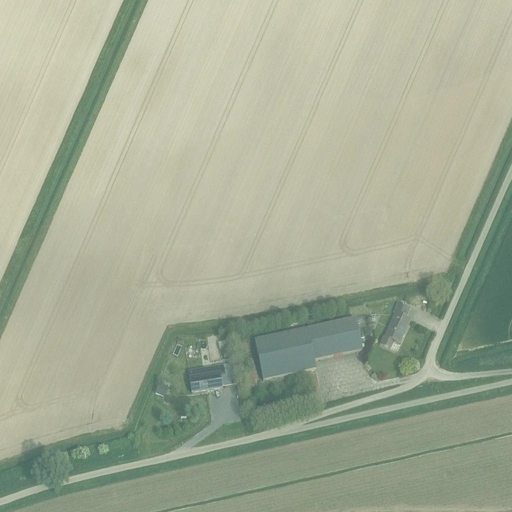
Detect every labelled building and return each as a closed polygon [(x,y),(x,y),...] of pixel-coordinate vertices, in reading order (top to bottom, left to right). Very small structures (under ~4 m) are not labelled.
[(409,310),(400,306),(398,305),(393,314),(396,315),(385,338),(383,337),(380,346),(390,350),(393,342),(399,345),(410,321),(405,319),(409,310)] [(307,327),(316,325),(314,317),(305,319),(307,327)] [(363,336),(359,336),(356,320),(291,333),(302,373),(315,370),(313,362),(362,351),(360,343),(365,342),(363,336)] [(302,373),(291,333),(254,341),(260,371),(262,381),(302,373)] [(206,336),(198,337),(201,354),(208,353),(206,336)] [(189,372),(192,394),(221,389),(219,378),(225,377),(223,367),(189,372)] [(159,386),(155,395),(163,398),(167,389),(159,386)]
